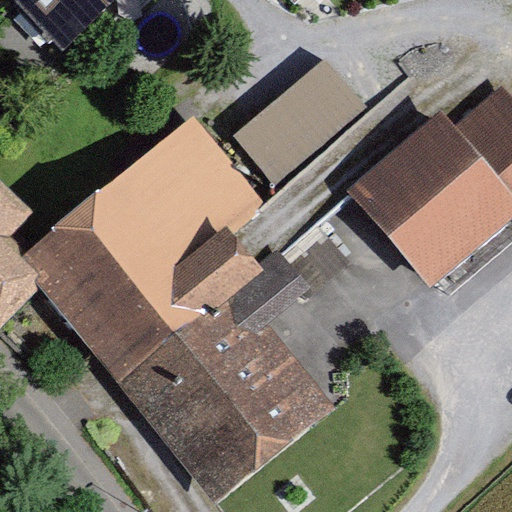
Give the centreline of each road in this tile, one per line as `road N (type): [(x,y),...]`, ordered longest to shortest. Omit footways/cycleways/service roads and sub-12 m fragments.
road 1 (residential): [(262,0),(292,20),(462,21),(511,50)]
road 2 (residential): [(511,298),(461,346),(441,464),(406,511)]
road 3 (tertiary): [(94,511),(0,394)]
